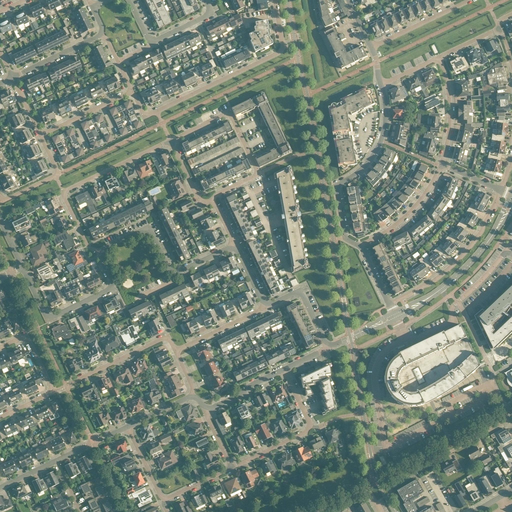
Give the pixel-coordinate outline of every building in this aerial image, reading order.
[(46,9),(49,15),(54,13),(53,9),(56,8),(51,0),(46,0),(46,1),(47,0),(47,1),(46,2),(49,8),(46,9)] [(65,7),(62,1),(59,3),(58,0),(51,0),(56,8),(61,6),(62,9),(65,7)] [(190,0),(182,4),(184,10),(198,3),(196,4),(194,0),(190,0)] [(420,8),(423,7),(424,7),(421,2),(420,0),(418,0),(415,2),(416,5),(413,6),(415,11),(417,16),(418,15),(418,16),(423,14),(422,14),(422,13),(423,13),(420,8)] [(424,7),(423,7),(426,12),(426,11),(427,12),(431,10),(431,9),(429,4),(432,3),(430,0),(424,0),(424,1),(421,2),(424,7)] [(430,0),(432,3),(434,8),(435,7),(435,8),(440,6),(439,6),(439,5),(440,5),(437,0),(430,0)] [(150,13),(163,7),(161,1),(147,8),(149,7),(151,12),(150,13)] [(236,11),(244,7),(242,2),(233,6),(236,11)] [(183,10),(183,11),(186,16),(200,9),(199,9),(197,4),(198,4),(198,3),(184,10),(183,10)] [(407,9),(405,10),(407,15),(409,20),(410,19),(410,20),(414,18),(414,17),(415,17),(412,12),(415,11),(413,6),(412,3),(407,6),(407,9)] [(49,15),(46,9),(43,10),(41,4),(39,5),(39,4),(38,4),(35,5),(40,16),(45,13),(46,16),(49,15)] [(319,8),(321,13),(329,9),(330,9),(328,4),(320,8),(319,8)] [(35,5),(34,6),(30,8),(31,8),(31,9),(30,9),(33,15),(30,17),(33,23),(36,21),(34,18),(40,16),(35,5)] [(150,13),(151,13),(154,18),(152,18),(166,12),(163,7),(150,13)] [(405,10),(403,7),(399,10),(399,13),(396,14),(399,19),(398,19),(401,24),(401,23),(402,24),(401,24),(406,22),(405,21),(406,21),(404,16),(407,15),(405,10)] [(82,9),(74,13),(76,18),(85,14),(83,9),(82,9)] [(329,9),(321,13),(320,13),(322,18),(331,14),(329,9)] [(33,23),(30,17),(27,18),(24,12),(23,13),(23,12),(23,11),(22,12),(18,13),(24,25),(29,22),(30,24),(33,23)] [(388,13),(387,15),(388,18),(390,23),(392,28),(393,27),(394,28),(398,26),(397,25),(398,25),(395,20),(398,19),(399,19),(396,14),(395,11),(392,13),(390,12),(388,13)] [(166,12),(152,18),(152,19),(154,18),(156,23),(155,24),(168,17),(166,12)] [(17,23),(14,24),(17,30),(25,27),(24,25),(18,13),(14,16),(15,17),(14,17),(17,23)] [(322,18),(321,19),(323,23),(322,23),(322,24),(332,19),(336,17),(334,15),(333,13),(331,14),(322,18)] [(87,17),(85,14),(76,18),(79,23),(87,19),(86,17),(87,17)] [(244,26),(238,15),(233,17),(237,26),(238,28),(244,26)] [(388,18),(387,15),(382,18),(378,19),(380,22),(382,27),(384,32),(385,31),(385,32),(390,30),(389,30),(389,29),(390,29),(387,24),(390,23),(388,18)] [(168,17),(155,24),(156,23),(159,29),(158,29),(158,30),(171,23),(168,17)] [(232,28),(237,26),(233,17),(228,20),(227,18),(232,28)] [(332,19),(322,24),(323,23),(325,27),(331,24),(331,25),(334,24),(334,23),(338,22),(336,17),(332,19)] [(231,27),(232,28),(227,18),(222,21),(226,29),(231,27)] [(14,24),(11,26),(8,20),(7,20),(7,19),(3,21),(2,21),(7,31),(8,33),(13,30),(14,32),(17,30),(14,24)] [(79,23),(81,28),(90,24),(88,21),(87,19),(79,23)] [(379,28),(382,27),(380,22),(378,19),(367,25),(370,31),(372,30),(373,33),(374,33),(376,36),(376,35),(377,36),(381,34),(381,33),(379,28)] [(267,26),(268,26),(267,20),(267,21),(255,23),(256,27),(254,28),(255,34),(254,35),(253,33),(248,35),(250,39),(253,38),(254,40),(250,41),(255,52),(255,53),(260,50),(261,52),(260,52),(261,52),(269,48),(268,47),(273,44),(272,40),(271,40),(271,41),(267,33),(267,31),(269,30),(268,30),(267,26)] [(217,23),(221,32),(222,34),(227,32),(226,29),(222,21),(217,23)] [(217,23),(212,26),(216,34),(221,32),(217,23)] [(92,29),(90,24),(81,28),(83,33),(80,34),(82,37),(88,34),(86,31),(92,29)] [(337,59),(342,69),(346,67),(346,65),(350,63),(350,65),(351,65),(350,63),(354,61),(355,63),(360,61),(359,59),(363,57),(363,59),(368,57),(364,48),(347,56),(340,42),(341,41),(342,41),(343,41),(346,39),(344,34),(341,36),(337,37),(336,35),(339,34),(336,28),(333,29),(331,25),(331,24),(325,27),(325,28),(326,28),(325,29),(326,32),(326,33),(327,33),(328,37),(327,38),(331,46),(333,49),(333,50),(335,50),(337,54),(335,54),(337,59)] [(216,34),(212,26),(206,28),(208,31),(205,32),(209,41),(217,37),(216,34)] [(64,31),(60,34),(64,42),(69,40),(66,34),(69,33),(66,27),(63,28),(64,31)] [(191,35),(196,44),(203,40),(200,33),(197,35),(196,33),(191,35)] [(61,43),(61,44),(64,42),(60,34),(55,36),(59,44),(61,43)] [(197,46),(196,44),(191,35),(190,36),(189,35),(186,37),(192,49),(197,46)] [(55,36),(50,38),(54,47),(57,46),(57,45),(59,44),(55,36)] [(181,39),(185,48),(187,51),(192,49),(186,37),(181,39)] [(51,48),(51,49),(54,47),(50,38),(45,41),(49,49),(51,48)] [(176,41),(181,50),(182,53),(187,51),(185,48),(181,39),(176,41)] [(45,41),(40,43),(44,52),(47,51),(47,50),(49,49),(45,41)] [(171,44),(177,55),(182,53),(181,50),(176,41),(171,44)] [(501,52),(499,47),(498,44),(495,46),(493,41),(492,42),(491,41),(490,42),(490,43),(487,44),(488,46),(483,48),(483,49),(485,48),(488,54),(494,51),(496,55),(501,52)] [(39,54),(44,52),(40,43),(35,45),(39,54)] [(167,46),(171,55),(172,58),(177,55),(171,44),(167,46)] [(94,55),(103,51),(101,46),(92,50),(94,55)] [(171,55),(167,46),(162,48),(166,57),(168,60),(172,58),(171,55)] [(32,47),(27,49),(32,58),(37,55),(36,55),(32,47)] [(242,51),(246,59),(250,57),(250,55),(252,54),(249,47),(244,50),(243,48),(241,49),(242,51)] [(32,58),(27,49),(22,51),(27,60),(28,59),(29,59),(32,58)] [(469,59),(468,59),(472,66),(471,64),(476,62),(477,63),(481,61),(482,64),(488,62),(482,49),(477,52),(476,50),(475,50),(473,51),(472,51),(471,51),(468,52),(468,53),(467,54),(469,59)] [(154,52),(158,61),(163,59),(159,50),(154,52)] [(22,51),(18,54),(22,63),(25,61),(24,61),(27,60),(22,51)] [(97,60),(105,56),(103,51),(94,55),(97,60)] [(237,54),(241,61),(246,59),(242,51),(237,54)] [(149,55),(153,63),(158,61),(154,52),(149,55)] [(236,64),(241,61),(237,54),(236,52),(231,54),(236,64)] [(13,56),(11,53),(8,54),(11,61),(14,59),(17,65),(16,65),(22,63),(18,54),(13,56)] [(226,57),(227,58),(231,66),(236,64),(231,54),(226,56),(226,57)] [(144,57),(148,66),(153,63),(149,55),(144,57)] [(99,65),(108,61),(105,56),(97,60),(99,65)] [(77,57),(72,59),(77,68),(81,66),(77,57)] [(139,59),(143,68),(144,68),(144,70),(149,67),(148,66),(144,57),(139,59)] [(231,66),(227,58),(226,57),(221,59),(222,61),(220,62),(222,68),(225,67),(226,69),(231,66)] [(456,59),(456,60),(450,63),(455,72),(460,69),(462,72),(467,69),(465,66),(468,65),(464,57),(462,58),(461,57),(459,58),(458,58),(456,59)] [(72,70),(77,68),(72,59),(68,62),(72,70)] [(143,68),(139,59),(134,62),(139,71),(140,73),(140,72),(144,70),(144,68),(143,68)] [(210,64),(205,66),(210,76),(214,74),(214,73),(214,72),(213,69),(212,67),(215,65),(213,61),(213,60),(213,59),(209,61),(210,63),(210,64)] [(101,70),(110,66),(108,61),(99,65),(101,70)] [(68,62),(63,64),(67,73),(72,70),(68,62)] [(140,73),(139,71),(134,62),(131,63),(132,64),(130,65),(135,76),(140,73)] [(501,63),(494,66),(496,73),(487,75),(488,80),(506,76),(505,73),(506,72),(505,69),(504,68),(504,67),(502,67),(501,63)] [(67,73),(63,64),(59,66),(63,75),(67,73)] [(59,66),(54,68),(58,77),(63,75),(59,66)] [(198,66),(194,68),(195,70),(197,74),(201,72),(204,78),(204,77),(205,79),(210,76),(205,66),(200,69),(199,68),(198,66)] [(58,77),(54,68),(49,70),(50,72),(48,72),(52,81),(57,79),(57,78),(58,77)] [(190,73),(187,75),(187,76),(191,84),(192,85),(196,83),(196,81),(194,76),(197,74),(195,70),(194,68),(191,70),(188,71),(189,73),(190,73)] [(425,80),(422,81),(425,88),(433,84),(433,80),(436,78),(435,75),(434,74),(434,73),(435,73),(433,69),(429,71),(430,72),(423,75),(425,80)] [(173,81),(169,84),(173,92),(174,94),(178,91),(178,90),(176,86),(176,85),(179,83),(177,79),(176,77),(175,75),(174,73),(170,75),(172,79),(173,81)] [(43,74),(38,76),(43,84),(44,84),(44,85),(50,82),(45,74),(43,75),(43,74)] [(115,78),(110,80),(115,90),(120,87),(117,81),(120,80),(117,74),(114,75),(115,78)] [(178,76),(176,77),(177,79),(179,83),(183,81),(184,83),(186,86),(187,87),(192,85),(191,84),(187,76),(187,75),(181,77),(180,75),(178,76)] [(34,78),(38,87),(43,84),(38,76),(34,78)] [(497,83),(499,90),(507,89),(506,86),(508,86),(508,85),(508,84),(508,80),(506,79),(506,76),(488,80),(489,84),(497,83)] [(109,77),(101,81),(104,88),(107,86),(110,93),(115,90),(110,80),(109,77)] [(34,78),(29,80),(34,89),(38,87),(34,78)] [(426,88),(425,88),(422,81),(419,82),(417,78),(412,80),(413,81),(411,82),(406,84),(410,91),(411,91),(411,92),(412,92),(415,91),(415,90),(415,89),(420,86),(422,90),(426,88)] [(29,80),(25,82),(29,91),(31,94),(35,92),(34,89),(29,80)] [(99,85),(94,88),(98,97),(103,94),(101,89),(104,88),(101,81),(98,83),(99,85)] [(469,81),(456,83),(457,86),(456,87),(457,89),(457,90),(468,89),(467,84),(469,84),(469,81)] [(162,83),(158,85),(159,87),(161,91),(165,90),(166,91),(168,95),(169,96),(173,94),(174,94),(173,92),(169,84),(163,86),(162,83)] [(155,87),(149,90),(155,101),(156,102),(160,100),(160,99),(160,98),(158,95),(158,93),(161,91),(159,87),(158,85),(155,87)] [(396,88),(390,91),(391,93),(391,94),(392,94),(393,97),(392,98),(392,103),(397,101),(396,99),(402,96),(403,98),(408,96),(404,87),(400,88),(399,86),(396,88)] [(88,88),(85,89),(88,95),(90,94),(93,99),(98,97),(94,88),(89,90),(88,88)] [(82,91),(83,93),(78,96),(83,106),(88,103),(85,97),(88,95),(85,89),(82,91)] [(345,101),(340,103),(345,114),(348,113),(351,113),(352,115),(358,112),(357,112),(360,110),(366,107),(367,108),(372,105),(371,103),(374,101),(371,95),(372,95),(373,94),(373,93),(373,92),(372,91),(372,90),(371,90),(370,89),(368,90),(365,91),(364,89),(359,91),(360,94),(351,98),(350,96),(344,98),(345,101)] [(468,89),(457,90),(458,91),(457,91),(457,94),(458,94),(459,97),(471,95),(471,92),(469,93),(468,89)] [(3,93),(4,94),(8,102),(9,105),(12,104),(17,101),(14,95),(12,97),(11,96),(8,90),(3,93)] [(140,94),(143,100),(147,98),(150,104),(150,103),(151,105),(155,102),(155,103),(156,102),(149,90),(140,94)] [(235,107),(232,109),(236,118),(246,113),(245,111),(250,109),(250,111),(254,109),(253,108),(257,106),(259,111),(267,127),(267,128),(275,144),(277,149),(274,150),(273,149),(273,150),(270,151),(271,153),(266,155),(266,153),(255,158),(260,167),(263,166),(267,164),(278,159),(277,158),(281,156),(281,157),(291,152),(287,143),(286,143),(285,141),(283,137),(280,131),(278,127),(277,124),(276,123),(275,120),(272,115),(270,110),(268,106),(267,103),(268,103),(263,93),(253,98),(254,99),(250,101),(250,100),(239,105),(235,107)] [(1,101),(0,102),(0,105),(2,109),(5,107),(10,106),(9,105),(8,102),(4,94),(0,95),(0,98),(1,100),(1,101)] [(497,100),(495,101),(495,104),(499,104),(508,103),(507,100),(508,100),(508,98),(509,98),(509,96),(508,96),(508,94),(505,94),(500,94),(497,94),(497,95),(497,100)] [(67,114),(72,111),(69,104),(71,103),(68,97),(68,95),(65,97),(66,99),(61,102),(62,103),(66,112),(67,114)] [(71,96),(68,97),(71,103),(74,102),(77,108),(83,106),(78,96),(73,98),(71,96)] [(441,108),(439,105),(441,104),(438,100),(440,99),(438,97),(432,100),(431,96),(424,99),(425,103),(426,105),(425,106),(426,106),(428,110),(427,111),(436,107),(437,110),(441,108)] [(52,105),(55,111),(58,110),(61,116),(67,114),(66,112),(62,103),(61,102),(56,104),(55,103),(52,105)] [(128,115),(129,117),(134,115),(133,112),(134,111),(130,102),(120,106),(122,111),(127,109),(129,114),(128,114),(128,115)] [(458,113),(469,113),(469,110),(471,110),(471,102),(463,102),(463,106),(462,107),(462,106),(459,106),(459,109),(459,110),(458,113)] [(332,110),(329,110),(330,116),(333,116),(335,126),(332,126),(333,132),(336,132),(337,137),(349,135),(349,129),(351,129),(350,123),(349,123),(348,113),(345,114),(340,103),(337,105),(336,104),(335,104),(334,103),(333,104),(332,104),(332,105),(331,106),(332,110)] [(497,107),(497,110),(497,117),(505,117),(505,113),(509,113),(509,112),(510,112),(510,110),(509,110),(509,109),(510,109),(510,107),(509,107),(509,106),(508,106),(508,103),(499,104),(499,107),(497,107)] [(51,109),(45,111),(50,121),(50,120),(55,117),(52,112),(55,111),(52,105),(49,106),(51,109)] [(110,111),(111,113),(115,121),(116,120),(117,123),(122,120),(121,117),(120,118),(118,114),(122,111),(120,106),(110,111)] [(405,107),(395,107),(395,110),(393,110),(393,115),(392,115),(392,117),(393,118),(393,119),(402,119),(403,112),(405,112),(405,107)] [(45,124),(50,121),(45,111),(40,114),(39,111),(36,112),(41,123),(44,122),(45,124)] [(471,116),(469,116),(469,113),(458,113),(458,114),(459,117),(459,120),(462,120),(463,120),(463,124),(472,124),(471,116)] [(7,120),(10,125),(23,118),(21,115),(20,115),(20,114),(14,116),(13,114),(7,116),(8,119),(7,120)] [(432,119),(431,125),(441,126),(441,120),(440,120),(440,118),(439,118),(439,114),(430,114),(429,119),(432,119)] [(99,128),(100,131),(106,128),(104,126),(105,125),(101,115),(91,120),(93,125),(96,124),(98,129),(99,128)] [(132,125),(129,126),(132,131),(141,126),(137,117),(136,117),(134,115),(129,117),(130,120),(132,125)] [(10,125),(9,125),(11,127),(11,128),(12,127),(14,132),(20,129),(19,127),(21,126),(25,124),(24,123),(25,122),(23,118),(10,125)] [(87,134),(88,137),(93,134),(92,131),(91,132),(89,127),(93,125),(91,120),(81,125),(86,134),(87,134)] [(118,126),(117,126),(122,136),(132,131),(129,126),(125,128),(123,124),(124,123),(122,120),(117,123),(118,126)] [(494,125),(497,126),(496,129),(508,130),(509,127),(508,127),(508,125),(506,125),(504,125),(504,124),(504,121),(494,120),(493,124),(494,125)] [(233,131),(231,128),(231,127),(230,125),(228,122),(223,124),(228,133),(233,131)] [(392,129),(393,130),(392,131),(403,133),(404,129),(409,130),(410,125),(398,122),(398,126),(394,125),(394,126),(393,126),(392,129)] [(227,134),(228,133),(223,124),(223,125),(222,125),(220,126),(219,127),(223,135),(227,133),(227,134)] [(440,133),(440,131),(441,126),(431,125),(431,130),(428,130),(428,135),(433,136),(435,136),(437,137),(437,133),(440,133)] [(459,130),(458,135),(468,138),(469,132),(472,133),(474,127),(466,126),(464,131),(459,130)] [(215,129),(214,129),(218,137),(223,135),(219,127),(218,128),(217,127),(215,128),(215,129)] [(105,138),(100,140),(103,145),(113,140),(108,131),(107,131),(106,128),(100,131),(102,134),(103,133),(105,138)] [(17,137),(19,136),(21,139),(31,134),(29,130),(28,131),(27,129),(22,132),(20,129),(14,132),(15,134),(17,137)] [(71,130),(62,134),(65,139),(69,137),(71,141),(70,142),(72,145),(77,142),(76,139),(77,139),(72,129),(71,130)] [(211,130),(211,131),(210,131),(214,140),(218,137),(214,129),(213,130),(213,129),(211,130)] [(492,133),(492,138),(502,139),(503,136),(503,135),(505,135),(507,136),(507,134),(508,134),(508,130),(496,129),(496,133),(493,133),(492,133)] [(215,143),(214,140),(210,131),(208,132),(206,133),(205,134),(209,142),(210,145),(215,143)] [(402,139),(403,133),(392,131),(392,133),(391,133),(390,136),(391,137),(391,138),(397,139),(396,143),(394,142),(394,143),(405,147),(406,147),(405,147),(407,139),(402,139)] [(19,142),(22,148),(28,145),(26,142),(32,139),(31,138),(32,137),(31,134),(21,139),(22,141),(19,142)] [(62,134),(53,138),(52,139),(54,141),(57,148),(58,148),(60,150),(65,148),(63,145),(62,145),(60,141),(65,139),(62,134)] [(93,150),(103,145),(100,140),(96,142),(94,138),(95,137),(93,134),(88,137),(90,139),(89,140),(93,150)] [(202,135),(201,136),(205,144),(209,142),(205,134),(204,134),(202,135)] [(340,158),(338,158),(339,164),(341,164),(342,167),(342,168),(343,169),(344,169),(345,170),(346,169),(347,169),(348,168),(348,167),(348,166),(355,165),(354,161),(357,161),(356,155),(355,155),(353,145),(354,145),(353,139),(350,140),(349,135),(337,137),(337,142),(335,142),(336,148),(339,148),(339,151),(340,158)] [(425,135),(423,141),(426,142),(425,145),(436,148),(438,142),(433,141),(431,140),(433,136),(428,135),(425,135)] [(458,135),(457,141),(464,143),(463,146),(469,148),(470,145),(471,139),(468,138),(458,135)] [(197,138),(196,138),(200,146),(205,144),(201,136),(199,137),(199,136),(197,137),(197,138)] [(193,139),(193,140),(191,140),(195,148),(200,146),(196,138),(195,139),(195,138),(193,139)] [(502,142),(502,139),(492,138),(491,142),(492,143),(495,144),(494,147),(506,149),(506,146),(505,146),(506,144),(504,143),(502,144),(502,142)] [(187,142),(191,151),(195,148),(191,140),(190,141),(190,140),(188,142),(187,142)] [(74,147),(76,152),(72,154),(74,159),(84,154),(79,144),(78,145),(77,142),(72,145),(73,148),(74,147)] [(183,146),(181,147),(184,154),(186,153),(191,151),(187,142),(182,144),(183,146)] [(24,153),(27,152),(28,154),(38,149),(36,145),(35,146),(35,145),(29,147),(28,145),(22,148),(24,153)] [(421,147),(419,154),(429,158),(429,157),(428,158),(427,157),(428,153),(435,155),(436,148),(425,145),(424,148),(421,147)] [(456,147),(454,153),(464,155),(465,150),(469,151),(469,148),(463,146),(462,149),(456,147)] [(490,151),(489,155),(499,157),(500,154),(500,153),(502,154),(504,154),(504,152),(505,153),(506,149),(494,147),(493,151),(491,150),(490,151)] [(60,154),(63,161),(64,163),(74,159),(72,154),(67,156),(65,151),(66,151),(65,148),(60,150),(61,153),(60,154)] [(29,157),(27,158),(28,161),(29,163),(35,160),(34,157),(39,155),(39,153),(40,153),(38,149),(28,154),(29,157)] [(384,155),(383,157),(384,157),(384,158),(392,163),(393,163),(397,154),(387,149),(386,151),(385,150),(384,152),(385,153),(384,155)] [(462,161),(464,155),(454,153),(453,159),(462,161)] [(169,164),(164,154),(158,157),(161,163),(155,166),(160,176),(166,173),(164,169),(166,168),(165,166),(169,164)] [(491,161),(490,165),(501,168),(502,165),(501,164),(502,162),(500,162),(498,162),(498,161),(499,157),(489,155),(488,159),(488,160),(491,161)] [(377,164),(387,172),(392,163),(382,157),(379,162),(380,163),(379,165),(377,164)] [(35,160),(29,163),(32,168),(34,167),(35,169),(33,171),(46,165),(44,161),(43,161),(42,160),(37,163),(35,160)] [(146,171),(151,169),(149,166),(151,165),(149,160),(148,161),(147,161),(143,162),(144,163),(139,166),(139,167),(136,169),(140,179),(148,175),(146,171)] [(248,163),(246,160),(241,162),(246,171),(251,169),(249,165),(248,163)] [(245,171),(246,171),(241,162),(241,163),(237,165),(241,173),(242,172),(243,173),(245,172),(245,171)] [(414,170),(414,171),(424,176),(425,173),(426,173),(429,168),(418,163),(414,171),(414,170)] [(387,172),(377,164),(374,169),(374,170),(373,172),(372,171),(381,180),(387,172)] [(5,175),(11,172),(13,171),(13,170),(11,166),(11,165),(6,168),(5,165),(0,167),(0,173),(4,172),(5,175)] [(47,168),(46,165),(33,171),(35,176),(37,179),(43,176),(41,173),(47,170),(46,169),(47,168)] [(241,173),(237,165),(232,167),(236,175),(237,175),(238,175),(240,174),(240,173),(241,173)] [(485,168),(484,172),(486,173),(485,176),(493,179),(493,178),(494,175),(495,172),(496,171),(497,172),(499,173),(500,171),(501,171),(501,168),(490,165),(489,168),(486,167),(485,168)] [(232,167),(228,169),(232,177),(233,177),(236,176),(235,176),(236,175),(232,167)] [(292,268),(291,268),(291,270),(293,273),(305,267),(305,266),(307,266),(306,257),(304,257),(303,250),(304,250),(303,243),(301,243),(300,236),(301,235),(300,229),(299,222),(300,222),(299,217),(298,218),(297,212),(298,212),(298,211),(297,207),(296,207),(294,194),(293,194),(292,187),(293,187),(292,180),(291,180),(290,173),(291,173),(291,169),(290,169),(289,167),(274,174),(275,179),(277,179),(276,175),(278,175),(294,268),(292,268)] [(232,177),(228,169),(223,171),(227,179),(228,179),(231,178),(230,178),(232,177)] [(120,174),(125,184),(133,180),(132,179),(138,176),(135,170),(129,173),(128,171),(120,174)] [(226,180),(227,179),(223,171),(219,173),(223,182),(224,181),(224,182),(226,180)] [(368,176),(366,179),(373,187),(380,179),(381,180),(372,171),(367,176),(368,176)] [(419,184),(420,181),(421,182),(424,176),(414,171),(410,178),(419,184),(420,184),(419,184)] [(0,179),(0,180),(2,185),(12,181),(11,178),(14,177),(14,176),(13,174),(11,172),(5,175),(6,177),(1,180),(0,180),(0,179)] [(223,182),(219,173),(214,176),(218,184),(219,183),(219,184),(221,183),(221,182),(223,182)] [(217,184),(218,184),(214,176),(209,178),(213,186),(215,185),(215,186),(217,185),(217,184)] [(450,177),(449,179),(448,183),(456,186),(458,181),(450,177)] [(118,187),(119,187),(115,178),(114,179),(114,180),(113,180),(112,179),(112,178),(105,182),(109,190),(114,188),(115,189),(115,190),(117,190),(117,189),(118,188),(118,187)] [(210,188),(212,187),(213,186),(209,178),(205,180),(209,189),(209,188),(210,188)] [(405,185),(414,192),(414,191),(415,189),(416,189),(419,184),(410,178),(405,185)] [(204,191),(209,189),(205,180),(200,182),(202,185),(201,186),(202,188),(203,188),(204,191)] [(14,183),(12,181),(2,185),(5,191),(5,190),(6,190),(11,187),(13,190),(12,190),(13,190),(19,187),(16,182),(14,183)] [(186,194),(179,181),(169,186),(173,195),(171,196),(173,200),(175,199),(186,194)] [(349,198),(360,196),(359,186),(351,188),(350,183),(348,184),(349,188),(347,188),(348,195),(349,194),(350,197),(349,197),(349,198)] [(444,188),(445,188),(454,192),(456,186),(448,183),(447,185),(446,184),(445,185),(444,188)] [(399,191),(399,192),(408,199),(410,196),(410,197),(414,192),(405,185),(400,192),(399,191)] [(103,187),(98,190),(96,186),(90,189),(92,193),(91,193),(93,197),(95,199),(101,196),(101,195),(106,193),(103,187)] [(444,188),(442,191),(443,192),(444,192),(443,194),(451,198),(454,192),(445,188),(444,188)] [(476,195),(479,197),(489,202),(490,200),(490,199),(489,199),(490,197),(484,193),(486,191),(487,192),(488,191),(480,188),(476,195)] [(76,196),(76,197),(75,197),(75,198),(75,199),(75,200),(76,200),(77,201),(76,202),(77,202),(79,206),(85,203),(86,204),(91,214),(97,211),(87,191),(87,192),(88,193),(82,196),(81,194),(78,196),(78,195),(76,196)] [(394,198),(402,206),(401,205),(404,203),(404,204),(408,199),(399,192),(394,198)] [(226,205),(237,200),(234,195),(224,200),(226,204),(226,205)] [(440,196),(437,199),(439,200),(445,205),(446,206),(450,201),(449,200),(443,195),(442,195),(441,197),(440,196)] [(350,206),(362,204),(360,196),(349,198),(350,203),(351,203),(351,206),(350,206)] [(142,201),(143,202),(147,211),(153,209),(147,197),(142,200),(142,201)] [(489,202),(479,197),(476,202),(486,207),(489,202)] [(395,212),(397,210),(398,210),(402,206),(394,198),(388,204),(387,203),(387,204),(395,212)] [(48,211),(50,215),(59,211),(57,207),(58,207),(57,204),(58,204),(57,202),(56,200),(56,199),(54,200),(52,201),(51,201),(50,199),(44,201),(46,204),(48,207),(47,208),(49,211),(48,211)] [(228,209),(239,204),(237,200),(226,205),(229,209),(228,209)] [(435,205),(442,210),(446,206),(439,200),(435,205)] [(147,211),(143,202),(142,201),(137,204),(137,205),(142,214),(147,211)] [(182,215),(188,212),(187,212),(188,212),(188,211),(187,209),(192,206),(189,201),(180,205),(182,211),(181,211),(182,215)] [(472,203),(469,208),(475,211),(476,209),(482,212),(483,210),(484,210),(485,209),(486,207),(476,202),(474,205),(472,203)] [(231,214),(241,209),(239,204),(228,209),(229,209),(231,214)] [(363,213),(362,204),(350,206),(351,212),(352,212),(353,215),(352,215),(363,213)] [(381,209),(388,218),(387,218),(390,216),(395,212),(387,204),(381,209)] [(142,214),(137,205),(132,208),(136,217),(142,214)] [(430,209),(440,216),(441,217),(444,212),(442,210),(435,205),(434,206),(432,205),(430,209)] [(131,219),(136,217),(132,208),(126,210),(131,219)] [(167,208),(159,212),(158,213),(161,218),(170,214),(167,208)] [(469,214),(467,217),(477,223),(478,221),(478,220),(477,220),(479,218),(473,214),(475,211),(469,208),(466,213),(469,214)] [(191,214),(193,219),(203,215),(200,209),(195,212),(193,209),(188,211),(188,212),(187,212),(188,212),(189,215),(191,214)] [(233,218),(233,219),(243,213),(241,209),(231,214),(233,218)] [(379,223),(382,221),(383,222),(388,218),(381,209),(374,214),(379,223)] [(428,211),(428,212),(429,213),(428,215),(434,220),(434,221),(436,222),(437,222),(438,222),(438,221),(440,216),(430,209),(428,211)] [(125,222),(131,219),(126,210),(121,213),(125,222)] [(120,224),(125,222),(121,213),(116,215),(120,224)] [(235,223),(246,218),(243,213),(233,219),(235,223)] [(353,224),(365,222),(363,213),(352,215),(353,221),(354,221),(354,224),(353,224)] [(161,218),(163,224),(172,219),(170,214),(161,218)] [(60,231),(64,229),(69,227),(64,217),(61,219),(59,215),(50,220),(52,224),(53,225),(56,223),(60,231)] [(115,227),(120,224),(116,215),(110,218),(115,227)] [(200,226),(202,225),(211,220),(209,215),(203,217),(202,215),(203,215),(193,219),(196,218),(197,221),(200,226)] [(20,233),(32,228),(30,225),(26,216),(13,223),(12,223),(16,232),(18,231),(19,231),(20,233)] [(421,218),(422,220),(428,227),(433,223),(427,216),(425,217),(424,216),(421,218)] [(109,230),(115,227),(110,218),(109,217),(108,217),(105,218),(105,219),(106,220),(105,221),(109,230)] [(475,225),(477,223),(467,217),(465,219),(463,218),(460,222),(465,226),(467,223),(472,227),(474,225),(474,226),(475,225)] [(237,228),(248,223),(246,218),(235,223),(237,227),(237,228)] [(163,224),(166,229),(175,225),(172,219),(163,224)] [(214,226),(211,220),(202,225),(200,226),(204,234),(210,231),(208,229),(214,226)] [(422,220),(418,223),(424,230),(428,227),(422,220)] [(104,232),(109,230),(105,221),(100,223),(99,222),(104,232)] [(98,235),(104,232),(99,222),(93,225),(98,235)] [(365,222),(353,224),(354,228),(354,230),(355,230),(356,233),(358,233),(358,237),(365,236),(365,235),(365,231),(366,231),(366,227),(365,222)] [(459,229),(457,231),(466,238),(467,236),(468,235),(467,235),(468,233),(463,229),(465,226),(460,222),(456,226),(459,229)] [(240,232),(239,232),(250,227),(248,223),(237,228),(238,228),(240,232)] [(418,223),(413,227),(419,234),(424,230),(418,223)] [(90,233),(93,238),(98,235),(93,225),(94,226),(88,229),(89,229),(88,229),(90,233)] [(177,230),(175,225),(166,229),(168,234),(177,230)] [(242,237),(252,232),(250,227),(239,232),(240,232),(242,237)] [(408,231),(414,238),(419,234),(413,227),(408,231)] [(168,234),(171,240),(180,235),(177,230),(168,234)] [(20,234),(22,238),(20,239),(25,247),(38,241),(35,235),(30,237),(27,231),(20,234)] [(71,236),(69,235),(69,234),(68,235),(66,231),(53,238),(54,241),(56,245),(61,243),(61,242),(63,241),(64,243),(67,250),(76,246),(72,239),(70,238),(71,236)] [(205,237),(204,237),(206,243),(207,242),(208,242),(210,241),(219,237),(216,231),(211,234),(210,231),(204,234),(205,237)] [(452,231),(449,235),(454,240),(456,237),(461,242),(463,240),(464,240),(466,238),(457,231),(455,233),(452,231)] [(245,241),(246,243),(255,238),(252,232),(242,237),(244,242),(245,241)] [(402,235),(406,243),(408,246),(413,243),(407,232),(402,235)] [(171,240),(174,245),(183,241),(180,235),(171,240)] [(402,235),(396,237),(401,246),(406,243),(402,235)] [(445,239),(448,242),(446,244),(454,252),(455,250),(456,249),(455,249),(457,247),(452,242),(454,240),(449,235),(445,239)] [(212,247),(222,242),(219,237),(210,241),(212,247)] [(396,237),(393,239),(391,240),(395,248),(401,246),(396,237)] [(248,249),(248,250),(258,245),(255,238),(246,243),(247,244),(246,245),(248,249)] [(184,240),(183,241),(174,245),(176,251),(185,246),(186,246),(184,240)] [(374,250),(376,253),(385,249),(386,248),(387,246),(386,245),(386,244),(384,244),(383,244),(381,242),(377,244),(378,246),(373,248),(374,248),(375,250),(374,250)] [(46,260),(43,255),(43,254),(47,252),(42,244),(30,250),(34,258),(31,260),(34,266),(46,260)] [(441,244),(437,248),(442,253),(444,250),(449,255),(451,253),(451,254),(452,253),(454,252),(446,244),(443,246),(441,244)] [(250,254),(261,249),(258,245),(248,250),(250,254)] [(176,251),(179,256),(188,252),(185,246),(176,251)] [(437,248),(433,251),(432,250),(430,252),(440,265),(442,263),(443,262),(442,262),(444,260),(439,255),(442,253),(437,248)] [(252,259),(263,254),(261,249),(250,254),(252,259)] [(377,255),(376,255),(378,259),(387,254),(385,249),(376,253),(376,254),(376,253),(377,255)] [(70,273),(75,270),(77,269),(83,266),(82,263),(83,263),(82,262),(83,260),(80,260),(81,258),(81,257),(78,251),(69,255),(72,262),(73,261),(74,264),(72,265),(72,264),(66,266),(68,270),(70,273)] [(179,256),(180,258),(181,262),(186,259),(187,260),(190,258),(190,257),(188,252),(179,256)] [(428,255),(424,259),(428,264),(431,262),(435,267),(437,266),(438,266),(440,265),(430,252),(428,255)] [(255,263),(254,263),(265,258),(263,254),(252,259),(255,263)] [(379,260),(381,264),(390,259),(387,254),(378,259),(379,258),(380,260),(379,260)] [(233,263),(231,258),(225,260),(230,270),(231,273),(239,269),(236,262),(233,263)] [(257,268),(267,263),(265,258),(254,263),(254,264),(255,264),(257,268)] [(381,265),(383,269),(392,264),(393,263),(391,259),(390,260),(390,259),(381,264),(382,265),(381,265)] [(420,262),(422,265),(419,267),(426,276),(428,274),(428,273),(430,272),(426,266),(428,264),(424,259),(420,262)] [(230,270),(225,260),(220,263),(222,269),(220,270),(223,276),(224,278),(227,277),(226,275),(228,274),(227,271),(230,270)] [(259,272),(259,273),(269,268),(267,263),(257,268),(259,272)] [(54,274),(53,274),(50,267),(49,268),(47,264),(36,270),(39,276),(37,277),(39,280),(41,279),(43,281),(44,282),(51,278),(52,279),(53,279),(56,277),(55,274),(54,274)] [(384,270),(386,274),(395,270),(392,264),(383,269),(384,269),(385,270),(384,270)] [(90,277),(95,286),(101,283),(99,280),(103,278),(97,265),(93,268),(96,274),(90,277)] [(209,268),(214,278),(214,277),(216,281),(218,280),(218,279),(217,276),(219,275),(220,277),(223,276),(220,270),(217,271),(215,266),(209,268)] [(419,280),(421,279),(415,270),(413,267),(406,272),(410,280),(409,278),(412,276),(416,282),(418,280),(418,281),(419,280)] [(419,267),(415,270),(421,279),(426,276),(419,267)] [(208,280),(214,278),(209,268),(204,271),(206,276),(204,278),(206,283),(209,282),(208,280)] [(261,277),(272,272),(269,268),(259,273),(261,277)] [(79,274),(77,269),(75,270),(83,288),(87,286),(89,289),(95,286),(90,277),(89,274),(83,276),(82,273),(79,274)] [(386,276),(388,279),(397,275),(395,270),(386,274),(387,275),(386,276)] [(263,282),(274,277),(272,272),(261,277),(263,282)] [(204,285),(206,283),(204,278),(201,279),(198,273),(193,276),(197,285),(199,288),(199,289),(203,287),(202,286),(204,285)] [(389,280),(389,281),(390,284),(400,280),(399,279),(400,279),(398,275),(397,275),(388,279),(389,279),(389,280)] [(190,284),(187,285),(190,291),(193,290),(194,291),(199,288),(197,285),(193,276),(187,279),(190,284)] [(265,286),(276,281),(274,277),(263,282),(264,282),(266,286),(265,286)] [(58,278),(55,280),(56,283),(58,287),(63,285),(63,284),(61,285),(58,278)] [(75,283),(70,286),(75,296),(82,293),(78,286),(82,284),(78,278),(73,280),(75,283)] [(268,291),(281,285),(279,280),(276,281),(265,286),(266,287),(266,286),(268,291)] [(391,286),(393,289),(402,285),(400,280),(390,284),(391,284),(392,286),(391,286)] [(491,350),(498,346),(511,332),(511,284),(487,308),(489,310),(486,313),(483,309),(474,316),(491,350)] [(75,296),(70,286),(65,288),(63,285),(58,287),(62,294),(65,293),(68,299),(75,296)] [(190,291),(187,285),(185,287),(184,285),(179,287),(183,296),(185,299),(190,297),(188,292),(190,291)] [(273,296),(281,293),(280,291),(283,289),(281,285),(268,291),(270,296),(272,295),(273,296)] [(405,290),(402,285),(393,289),(393,290),(394,289),(394,291),(395,295),(396,295),(399,293),(405,290)] [(178,298),(183,296),(179,287),(174,290),(178,298)] [(178,298),(174,290),(169,292),(173,300),(178,298)] [(52,307),(58,304),(62,302),(57,291),(51,294),(53,298),(49,300),(52,307)] [(250,299),(253,297),(250,291),(247,293),(248,295),(243,297),(247,307),(253,304),(250,299)] [(168,303),(173,300),(169,292),(164,294),(168,303)] [(164,305),(168,303),(164,294),(159,297),(161,301),(159,302),(161,308),(164,306),(164,305)] [(237,298),(233,300),(236,305),(239,304),(242,309),(247,307),(243,297),(242,294),(236,297),(237,298)] [(117,301),(115,297),(109,300),(114,310),(115,312),(121,309),(121,310),(125,308),(122,301),(119,302),(118,301),(117,301)] [(102,309),(105,316),(108,323),(111,321),(113,320),(109,313),(114,310),(109,300),(110,302),(103,305),(104,307),(102,308),(101,308),(102,309)] [(230,303),(225,306),(229,315),(235,313),(232,307),(236,305),(233,300),(229,301),(230,303)] [(148,313),(152,311),(153,312),(156,311),(152,303),(149,304),(148,302),(143,304),(148,313)] [(285,309),(286,308),(288,313),(297,309),(297,308),(297,309),(296,307),(297,307),(295,303),(293,304),(292,302),(283,306),(285,309)] [(215,307),(215,308),(218,314),(221,312),(224,318),(229,315),(225,306),(224,303),(218,306),(218,305),(215,307)] [(148,313),(143,304),(138,307),(143,315),(148,313)] [(93,307),(90,308),(95,318),(96,320),(105,316),(102,309),(101,310),(102,311),(99,312),(97,307),(94,308),(93,307)] [(134,309),(138,318),(143,315),(138,307),(134,309)] [(91,320),(95,318),(90,308),(87,310),(87,311),(85,312),(87,318),(84,319),(84,318),(87,325),(92,322),(91,320)] [(212,312),(207,314),(212,324),(217,321),(214,316),(218,314),(215,308),(211,310),(212,312)] [(138,318),(134,309),(129,311),(133,320),(138,318)] [(297,309),(288,313),(291,318),(300,314),(299,314),(298,312),(299,312),(297,309)] [(201,315),(197,317),(200,323),(203,321),(206,326),(212,324),(207,314),(206,311),(200,314),(201,315)] [(274,314),(271,315),(275,323),(276,326),(281,324),(276,313),(274,314)] [(300,314),(291,318),(292,321),(291,321),(292,324),(302,319),(301,318),(302,317),(300,314)] [(166,317),(170,324),(175,322),(172,315),(166,317)] [(267,317),(268,318),(266,318),(270,326),(271,329),(276,326),(275,323),(271,315),(267,317)] [(78,318),(77,316),(68,321),(71,328),(79,325),(80,329),(79,329),(81,334),(85,332),(89,330),(87,325),(84,318),(83,316),(78,318)] [(197,324),(200,323),(197,317),(193,319),(193,318),(188,320),(189,323),(194,332),(199,330),(197,324)] [(264,319),(261,320),(264,328),(270,326),(266,318),(264,319)] [(11,321),(9,319),(6,320),(11,330),(14,329),(15,331),(20,328),(20,327),(21,326),(19,323),(18,324),(16,319),(11,321)] [(148,324),(151,329),(159,324),(157,319),(148,324)] [(180,325),(183,331),(185,330),(188,335),(194,332),(189,323),(187,320),(187,319),(182,321),(182,323),(183,324),(180,325)] [(302,319),(292,324),(293,325),(294,325),(296,328),(305,324),(304,324),(303,323),(304,322),(302,319)] [(5,324),(0,326),(0,327),(4,337),(8,335),(8,334),(10,333),(9,331),(11,330),(6,320),(4,321),(5,324)] [(256,323),(259,331),(261,334),(266,332),(264,328),(261,320),(257,322),(257,323),(256,323)] [(254,324),(250,325),(256,337),(261,334),(259,331),(256,323),(254,324)] [(152,334),(153,337),(159,334),(158,331),(162,329),(159,324),(151,329),(153,333),(152,334)] [(305,324),(296,328),(298,334),(307,329),(306,328),(306,327),(305,324)] [(58,327),(58,326),(56,327),(55,327),(54,327),(53,327),(53,328),(53,329),(51,329),(53,332),(52,333),(54,337),(59,335),(61,337),(68,341),(69,340),(73,338),(69,330),(68,330),(65,325),(61,326),(61,327),(61,326),(60,326),(58,327)] [(139,338),(136,332),(136,330),(135,328),(133,325),(128,327),(130,333),(125,335),(125,334),(121,336),(124,343),(125,343),(127,346),(136,342),(135,340),(139,338)] [(247,327),(245,328),(249,336),(250,338),(255,336),(256,337),(250,325),(247,327)] [(440,338),(435,340),(434,337),(412,348),(413,351),(403,356),(401,353),(397,356),(393,359),(390,363),(388,367),(386,372),(385,376),(385,381),(386,386),(388,391),(390,395),(394,399),(398,402),(402,405),(407,406),(411,407),(416,407),(421,406),(426,404),(425,402),(435,396),(436,399),(442,395),(447,392),(452,389),(457,385),(456,383),(460,380),(462,382),(467,378),(472,374),(476,370),(481,366),(461,325),(460,325),(461,328),(457,330),(457,329),(456,327),(439,335),(440,338)] [(238,331),(242,339),(247,337),(244,329),(242,330),(242,329),(238,331)] [(307,329),(298,334),(301,339),(310,334),(309,334),(308,333),(309,333),(307,329)] [(244,342),(242,339),(238,331),(235,333),(233,334),(237,342),(238,345),(244,342)] [(232,335),(231,334),(228,336),(232,344),(233,347),(238,345),(237,342),(233,334),(232,335)] [(310,334),(301,339),(303,344),(312,339),(311,340),(311,338),(310,334)] [(119,346),(118,344),(120,343),(117,336),(115,338),(114,336),(101,342),(106,352),(119,346)] [(232,344),(228,336),(224,338),(225,338),(223,339),(227,347),(228,350),(233,347),(232,344)] [(227,347),(223,339),(221,340),(221,339),(217,341),(221,349),(227,347)] [(312,339),(303,344),(306,349),(310,347),(315,345),(315,344),(314,345),(313,343),(314,343),(312,339)] [(100,358),(101,358),(99,355),(102,353),(96,340),(90,343),(93,351),(86,354),(90,363),(92,363),(93,362),(94,361),(98,359),(100,359),(100,358)] [(208,342),(200,346),(202,349),(196,351),(198,356),(208,352),(210,351),(207,346),(209,345),(208,342)] [(285,345),(290,355),(292,355),(295,353),(290,343),(285,345)] [(285,345),(280,347),(281,350),(285,358),(289,357),(288,356),(290,355),(285,345)] [(153,350),(159,362),(168,357),(165,352),(162,353),(160,350),(159,350),(158,348),(153,350)] [(19,349),(13,351),(18,361),(18,362),(19,363),(20,363),(21,363),(23,362),(23,361),(24,361),(24,359),(26,358),(26,357),(25,356),(29,354),(27,351),(24,352),(23,350),(23,351),(20,352),(19,349)] [(285,358),(281,350),(276,353),(280,360),(281,359),(282,360),(285,358)] [(10,366),(18,362),(13,351),(8,354),(9,357),(6,358),(7,360),(10,366)] [(198,356),(198,357),(198,356),(200,360),(201,360),(201,361),(206,358),(208,361),(213,358),(211,354),(209,355),(208,352),(198,356)] [(280,360),(276,353),(271,355),(275,363),(278,362),(278,361),(280,360)] [(259,361),(263,369),(266,368),(266,367),(268,366),(262,355),(257,358),(259,361)] [(275,363),(271,355),(266,358),(269,365),(271,364),(271,365),(275,363)] [(10,366),(7,360),(6,358),(4,359),(2,357),(0,357),(0,365),(2,370),(10,366)] [(168,357),(159,362),(164,371),(165,373),(170,370),(168,365),(171,363),(168,357)] [(69,362),(68,363),(73,372),(79,369),(78,366),(83,364),(80,358),(75,360),(75,359),(73,360),(73,359),(72,359),(71,359),(70,359),(69,360),(69,361),(69,362)] [(208,361),(209,364),(204,366),(205,368),(204,368),(206,372),(215,367),(214,364),(216,363),(213,358),(208,361)] [(148,369),(144,360),(139,363),(138,361),(130,365),(132,367),(131,367),(132,369),(135,375),(148,369)] [(252,360),(247,362),(249,366),(253,374),(256,372),(257,371),(254,364),(252,360)] [(259,371),(263,369),(259,361),(254,364),(257,371),(259,370),(259,371)] [(253,374),(249,366),(247,362),(242,365),(243,368),(247,376),(249,375),(249,376),(253,374)] [(301,377),(302,386),(303,388),(304,388),(305,391),(306,396),(312,395),(310,390),(308,390),(307,387),(306,385),(313,384),(313,382),(320,381),(320,379),(327,377),(327,375),(330,375),(329,364),(331,364),(324,365),(325,367),(318,368),(318,370),(311,371),(311,373),(304,375),(304,377),(298,378),(301,377)] [(237,367),(238,371),(242,379),(246,377),(245,377),(247,376),(243,368),(242,365),(237,367)] [(215,367),(206,372),(207,375),(208,375),(209,376),(214,374),(215,376),(221,374),(218,369),(217,370),(215,367)] [(116,380),(117,382),(117,383),(124,379),(127,384),(133,381),(128,369),(124,371),(123,369),(113,374),(116,380)] [(239,380),(239,381),(242,379),(238,371),(233,374),(237,381),(239,380)] [(168,381),(170,385),(179,381),(179,380),(179,379),(178,377),(177,377),(176,375),(172,377),(170,372),(162,376),(165,383),(168,381)] [(213,387),(223,382),(221,379),(223,379),(221,374),(215,376),(216,379),(211,382),(212,383),(211,383),(213,387)] [(38,375),(27,380),(33,393),(37,391),(36,390),(38,389),(36,385),(42,382),(38,375)] [(102,378),(100,379),(96,381),(98,386),(99,385),(101,389),(102,391),(112,387),(108,378),(105,380),(104,378),(103,379),(102,378)] [(138,378),(134,380),(138,386),(143,384),(141,381),(140,381),(138,378)] [(324,413),(324,412),(322,413),(323,416),(326,414),(326,413),(335,408),(336,410),(334,405),(336,404),(332,398),(334,397),(331,390),(333,389),(330,383),(332,382),(330,378),(320,383),(322,386),(320,387),(323,394),(321,395),(324,401),(322,402),(325,409),(324,409),(325,412),(324,413)] [(181,384),(180,381),(179,381),(170,385),(172,389),(169,390),(172,398),(180,394),(178,389),(182,387),(181,385),(181,384)] [(223,382),(213,387),(215,392),(221,389),(223,392),(228,389),(226,384),(224,385),(223,382)] [(22,383),(19,384),(21,390),(24,389),(25,390),(27,395),(29,394),(29,395),(33,393),(28,383),(23,385),(22,383)] [(16,385),(17,388),(12,391),(17,401),(20,399),(20,398),(22,397),(19,391),(21,390),(19,384),(16,385)] [(94,384),(91,386),(91,385),(80,390),(84,397),(92,393),(95,401),(98,400),(100,404),(103,402),(101,400),(94,384)] [(283,398),(287,396),(282,385),(277,387),(278,390),(275,392),(274,391),(270,393),(274,402),(279,400),(279,401),(280,401),(281,402),(282,401),(283,400),(283,399),(283,398)] [(152,393),(152,392),(149,394),(148,393),(145,394),(144,394),(150,406),(156,402),(156,401),(162,398),(158,389),(157,389),(157,388),(153,390),(154,393),(152,393)] [(5,391),(3,392),(5,398),(8,396),(11,403),(13,402),(13,403),(17,401),(12,391),(7,393),(5,391)] [(259,396),(263,405),(269,403),(270,406),(273,405),(269,396),(267,398),(264,393),(259,396)] [(261,409),(260,407),(263,405),(259,396),(253,399),(256,405),(254,406),(256,412),(261,409)] [(140,410),(139,409),(143,408),(143,407),(146,406),(141,397),(138,399),(139,400),(136,401),(135,400),(130,403),(130,404),(128,405),(132,413),(135,411),(136,412),(140,410)] [(53,408),(51,409),(53,415),(55,419),(59,417),(57,413),(62,411),(60,409),(61,408),(60,405),(59,405),(56,400),(51,403),(52,406),(53,408)] [(240,405),(247,420),(252,418),(247,408),(252,405),(251,402),(246,405),(245,403),(240,405)] [(179,419),(184,417),(186,422),(197,416),(193,409),(192,409),(190,405),(176,412),(179,419)] [(247,420),(240,405),(235,408),(236,409),(231,412),(232,415),(237,412),(242,422),(247,420)] [(55,419),(53,415),(51,409),(48,411),(47,409),(46,406),(40,408),(45,419),(49,417),(51,421),(55,419)] [(34,415),(33,415),(37,423),(40,421),(39,420),(44,418),(45,419),(40,408),(34,411),(37,416),(34,417),(34,415)] [(120,420),(122,419),(127,417),(123,408),(111,413),(115,421),(119,418),(120,420)] [(302,421),(297,411),(292,414),(293,416),(287,419),(291,428),(292,428),(292,429),(299,426),(298,425),(299,424),(298,423),(302,421)] [(222,423),(218,425),(221,432),(225,430),(223,426),(230,422),(230,421),(230,420),(229,418),(228,418),(226,412),(218,416),(219,418),(222,423)] [(31,416),(29,413),(24,416),(28,425),(34,423),(34,424),(37,423),(33,415),(31,416)] [(98,423),(99,427),(107,424),(105,420),(106,420),(107,420),(110,418),(108,413),(103,415),(102,414),(95,417),(98,423)] [(20,422),(17,423),(21,431),(24,429),(23,428),(28,425),(24,416),(18,419),(20,422)] [(281,420),(278,422),(271,425),(274,433),(275,433),(274,432),(277,430),(279,435),(287,432),(286,429),(286,428),(285,429),(281,420)] [(17,431),(18,432),(21,431),(17,423),(15,424),(13,421),(8,424),(12,433),(17,431)] [(196,426),(194,422),(186,426),(189,432),(192,431),(194,435),(204,431),(200,423),(196,426)] [(3,430),(1,431),(5,438),(7,437),(7,436),(12,433),(8,424),(2,427),(3,430)] [(257,428),(254,429),(256,433),(259,432),(263,440),(264,440),(269,438),(269,437),(270,437),(265,427),(264,424),(257,428)] [(143,438),(145,438),(146,441),(158,435),(158,434),(159,434),(159,433),(159,432),(159,431),(158,431),(158,430),(157,430),(156,430),(155,430),(152,431),(149,425),(141,429),(142,432),(140,433),(143,438)] [(69,427),(61,431),(65,439),(67,438),(70,444),(76,441),(75,440),(76,440),(75,436),(74,437),(69,427)] [(498,441),(509,435),(509,434),(510,434),(508,432),(507,430),(505,431),(503,428),(491,435),(493,439),(495,437),(498,441)] [(336,431),(336,429),(329,432),(330,433),(328,434),(327,433),(325,433),(330,443),(337,439),(337,438),(340,438),(339,430),(336,431)] [(55,438),(60,450),(64,448),(63,447),(65,446),(63,442),(62,440),(65,439),(61,431),(58,433),(60,436),(55,438)] [(171,439),(170,436),(168,433),(162,436),(159,438),(162,444),(171,439)] [(251,433),(244,436),(245,439),(245,440),(247,443),(250,449),(257,446),(257,445),(255,441),(258,439),(255,433),(252,434),(251,433)] [(509,435),(498,441),(500,446),(497,447),(499,450),(511,443),(510,440),(511,439),(511,437),(510,435),(509,435)] [(202,449),(202,450),(203,449),(204,449),(205,449),(206,448),(207,448),(208,447),(209,447),(209,446),(210,445),(208,442),(208,443),(205,438),(204,439),(202,436),(191,441),(194,448),(197,446),(198,448),(201,446),(202,449)] [(243,451),(240,446),(243,444),(239,436),(234,439),(235,442),(232,443),(233,447),(232,448),(232,449),(233,450),(234,450),(235,450),(237,453),(243,451)] [(325,439),(324,439),(321,441),(320,437),(309,442),(310,442),(309,443),(310,444),(311,446),(312,446),(314,450),(317,448),(318,449),(319,450),(320,449),(321,448),(320,447),(324,446),(325,448),(328,447),(325,439)] [(49,440),(46,441),(48,447),(51,445),(54,452),(56,451),(56,452),(60,450),(55,438),(49,441),(49,440)] [(114,443),(115,444),(119,454),(126,451),(125,448),(127,446),(124,440),(118,442),(114,443)] [(38,445),(44,458),(47,456),(47,455),(49,454),(46,448),(48,447),(46,441),(38,445)] [(158,442),(153,444),(147,447),(151,455),(152,454),(155,453),(156,452),(157,452),(159,451),(161,450),(158,442)] [(504,452),(506,456),(511,452),(511,443),(499,450),(499,451),(501,453),(504,452)] [(40,459),(44,458),(38,445),(38,446),(33,449),(32,447),(30,449),(32,454),(33,457),(36,455),(38,459),(40,459)] [(302,447),(293,452),(295,456),(295,457),(295,458),(296,459),(298,463),(312,457),(307,447),(303,449),(302,447)] [(481,455),(479,451),(477,447),(467,452),(471,460),(478,456),(479,457),(481,455)] [(22,454),(28,466),(31,464),(31,463),(33,462),(31,458),(33,457),(32,454),(30,449),(27,450),(27,451),(22,454)] [(165,457),(158,461),(160,465),(159,465),(161,469),(162,469),(163,469),(165,468),(165,467),(166,467),(165,466),(172,463),(172,464),(177,461),(172,450),(164,454),(165,457)] [(212,458),(211,456),(210,452),(204,455),(206,461),(205,462),(208,469),(219,464),(215,457),(212,458)] [(281,470),(285,468),(295,463),(291,453),(287,455),(286,453),(280,456),(281,457),(277,459),(279,462),(277,463),(281,470)] [(24,467),(28,466),(22,454),(17,457),(16,455),(13,457),(16,462),(17,464),(20,463),(22,467),(24,466),(24,467)] [(118,454),(109,459),(111,462),(114,461),(118,459),(120,458),(118,454)] [(131,460),(130,457),(129,458),(128,455),(120,458),(118,459),(123,468),(126,467),(128,471),(131,469),(131,470),(137,467),(133,459),(131,460)] [(481,459),(484,464),(491,460),(489,455),(481,459)] [(80,461),(77,463),(83,475),(88,472),(87,470),(92,468),(90,464),(93,463),(91,458),(88,460),(86,456),(79,459),(80,461)] [(5,460),(11,473),(15,472),(15,471),(17,470),(15,466),(17,464),(16,462),(13,457),(10,458),(11,459),(6,462),(5,460)] [(7,474),(8,475),(11,473),(5,460),(0,462),(0,469),(2,469),(5,475),(7,474)] [(451,461),(442,466),(446,474),(455,469),(457,472),(462,469),(457,460),(452,462),(451,461)] [(276,471),(274,465),(273,464),(270,465),(268,462),(262,465),(260,466),(263,471),(264,471),(266,474),(270,472),(271,474),(276,471)] [(73,465),(72,463),(65,466),(71,478),(81,473),(76,463),(73,465)] [(502,485),(504,484),(499,476),(502,474),(498,467),(495,469),(496,470),(495,471),(494,471),(494,472),(495,474),(491,477),(497,486),(497,487),(502,485)] [(249,471),(240,475),(245,485),(246,484),(249,489),(255,486),(252,481),(254,481),(253,479),(259,476),(257,473),(252,476),(249,471)] [(49,488),(59,484),(53,472),(46,475),(47,477),(44,478),(49,488)] [(133,476),(133,477),(133,478),(133,479),(134,480),(135,481),(138,486),(136,486),(138,489),(143,487),(142,484),(144,483),(140,473),(133,476)] [(300,473),(293,477),(296,483),(303,479),(301,475),(300,473)] [(467,489),(470,495),(474,502),(480,498),(476,491),(479,489),(471,475),(467,477),(470,483),(472,486),(467,489)] [(488,485),(491,483),(487,475),(483,477),(485,480),(478,484),(480,488),(482,488),(485,494),(492,491),(491,489),(488,485)] [(32,482),(38,494),(48,489),(43,479),(40,481),(39,478),(32,482)] [(81,485),(80,486),(82,489),(80,490),(82,495),(85,493),(99,487),(99,486),(96,480),(98,479),(97,478),(85,483),(81,485)] [(230,481),(225,484),(230,494),(231,497),(237,494),(236,491),(241,489),(238,483),(235,478),(231,480),(231,481),(230,481)] [(425,492),(417,479),(397,491),(405,503),(403,504),(407,511),(436,511),(433,507),(428,510),(427,508),(420,511),(419,511),(413,501),(420,497),(419,495),(425,492)] [(459,482),(455,484),(456,487),(458,486),(463,496),(466,494),(459,482)] [(448,483),(445,485),(450,494),(454,492),(448,483)] [(14,491),(12,492),(14,495),(15,494),(17,498),(21,496),(23,495),(24,497),(27,495),(27,494),(31,492),(31,493),(28,486),(24,488),(24,487),(23,485),(19,487),(16,488),(17,488),(13,490),(14,491)] [(215,486),(215,487),(211,488),(211,489),(208,490),(209,491),(208,491),(210,494),(209,494),(208,494),(212,501),(212,502),(213,503),(214,503),(215,503),(216,503),(216,502),(217,502),(217,501),(217,499),(216,499),(222,496),(220,493),(222,492),(219,486),(218,485),(215,487),(215,486)] [(87,497),(84,498),(86,503),(89,501),(103,494),(105,494),(101,487),(101,486),(99,487),(85,493),(85,494),(87,497)] [(127,496),(135,492),(132,487),(125,491),(127,496)] [(145,488),(135,492),(127,496),(129,499),(140,496),(142,502),(138,505),(139,508),(152,501),(151,498),(152,498),(152,496),(151,494),(150,494),(148,491),(147,492),(145,488)] [(90,505),(88,506),(90,510),(92,509),(107,502),(104,495),(105,495),(105,494),(103,494),(89,501),(90,505)] [(207,502),(204,495),(201,497),(200,494),(194,497),(194,499),(191,500),(196,509),(205,504),(204,504),(207,502)] [(460,494),(454,497),(461,509),(467,505),(460,494)] [(0,508),(1,508),(2,511),(12,506),(9,500),(3,503),(0,497),(0,508)] [(55,497),(51,499),(52,502),(57,511),(62,509),(63,510),(67,508),(66,507),(69,506),(65,499),(63,500),(62,497),(56,500),(55,497)] [(93,511),(106,511),(111,510),(112,509),(109,503),(108,501),(107,502),(92,509),(93,509),(93,511)] [(357,510),(357,511),(363,511),(369,509),(366,503),(364,504),(363,503),(360,505),(359,502),(352,506),(353,506),(355,511),(357,510)] [(175,506),(178,511),(191,511),(189,506),(185,508),(183,503),(175,506)]
